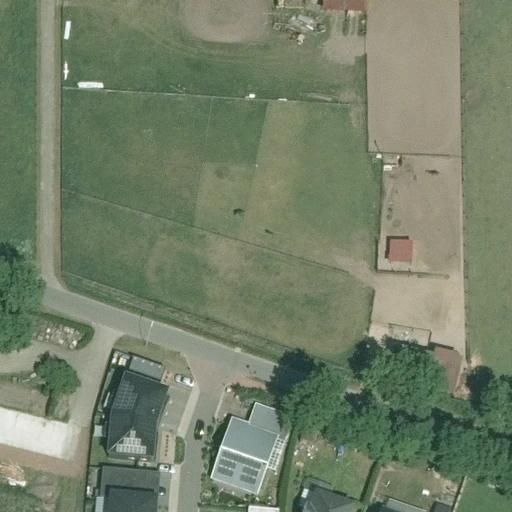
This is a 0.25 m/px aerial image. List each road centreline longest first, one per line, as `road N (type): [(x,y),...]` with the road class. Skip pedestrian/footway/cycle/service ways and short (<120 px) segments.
road 1 (residential): [(224,359),(511,461)]
road 2 (residential): [(0,280),(224,359)]
road 3 (residential): [(224,359),(198,426),(186,511)]
